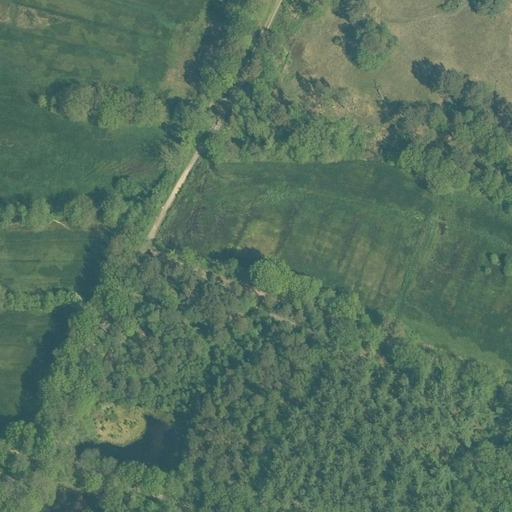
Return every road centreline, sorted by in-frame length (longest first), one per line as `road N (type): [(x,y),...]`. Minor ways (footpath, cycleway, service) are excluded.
road 1 (track): [(282,0),(106,322),(86,376)]
road 2 (track): [(147,244),(351,331)]
road 3 (unclassified): [(351,331),(511,389)]
road 4 (track): [(29,491),(86,376)]
